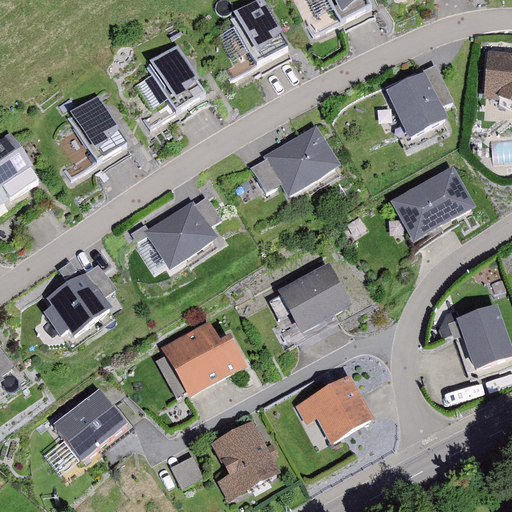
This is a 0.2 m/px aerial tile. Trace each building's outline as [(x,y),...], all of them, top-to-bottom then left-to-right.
[(375,14),(368,0),(313,0),(301,6),(317,41),(375,14)] [(274,5),(241,23),(264,65),(297,48),(274,5)] [(186,56),(159,72),(184,112),(211,95),(186,56)] [(511,62),(496,60),(493,104),(511,110),(511,62)] [(456,128),(433,83),(397,101),(420,147),(456,128)] [(107,104),(79,121),(106,163),(133,146),(107,104)] [(345,176),(322,137),(257,176),(274,205),(293,193),(299,204),(345,176)] [(0,203),(39,178),(18,144),(0,155),(0,203)] [(481,219),(460,179),(399,213),(421,252),(481,219)] [(233,230),(213,201),(157,238),(182,276),(225,248),(219,239),(233,230)] [(148,227),(136,232),(155,274),(167,269),(148,227)] [(127,301),(107,272),(57,306),(63,315),(56,320),(72,342),(78,337),(84,345),(120,320),(114,311),(127,301)] [(351,319),(329,280),(282,306),(304,346),(351,319)] [(511,366),(511,336),(504,315),(465,330),(483,378),(511,366)] [(220,355),(209,335),(163,361),(190,410),(247,377),(231,349),(220,355)] [(369,431),(348,391),(301,416),(308,428),(320,422),(335,450),(369,431)] [(133,434),(107,400),(63,434),(90,468),(133,434)] [(277,482),(251,436),(218,455),(234,483),(221,490),(231,509),(277,482)] [(208,483),(196,465),(178,476),(189,494),(208,483)]
